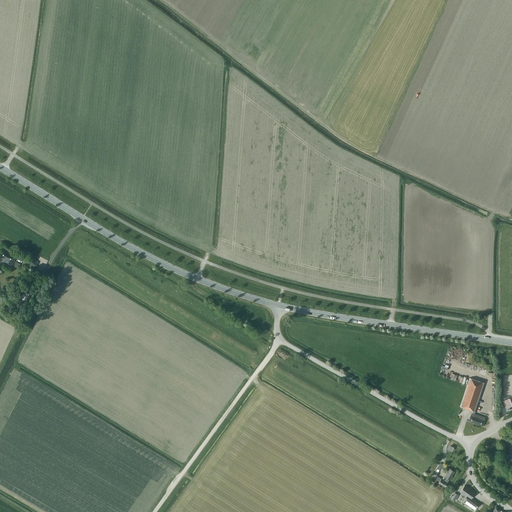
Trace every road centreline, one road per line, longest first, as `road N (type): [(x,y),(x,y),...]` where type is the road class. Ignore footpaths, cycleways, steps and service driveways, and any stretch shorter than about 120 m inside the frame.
road 1 (primary): [(278,305),(164,264),(0,167)]
road 2 (unclassified): [(472,438),(415,418),(279,339),(278,305)]
road 3 (primary): [(511,342),(278,305)]
